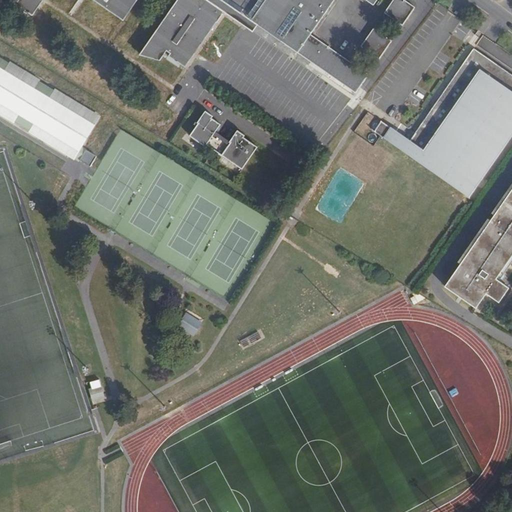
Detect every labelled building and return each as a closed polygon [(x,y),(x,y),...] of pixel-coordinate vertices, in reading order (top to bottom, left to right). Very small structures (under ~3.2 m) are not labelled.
[(3,0),(31,18),(42,0),(89,0),(122,24),(138,0),(178,0),(174,6),(139,58),(160,63),(165,53),(186,69),(227,10),(231,13),(232,12),(237,5),(229,0),(3,0)] [(266,0),(255,16),(260,19),(259,21),(357,89),(370,70),(313,30),(333,0),(266,0)] [(412,0),(393,0),(388,9),(404,20),(416,3),(412,0)] [(376,25),(364,44),(381,55),(393,37),(376,25)] [(387,117),(380,128),(470,188),(511,129),(511,66),(477,44),(414,136),(387,117)] [(0,54),(0,110),(81,159),(105,119),(0,54)] [(200,122),(194,132),(245,165),(258,145),(245,137),(247,134),(240,130),(231,143),(216,133),(223,122),(214,116),(215,113),(208,108),(201,120),(200,122)] [(92,150),(85,161),(96,168),(103,157),(92,150)] [(511,190),(449,282),(480,304),(490,290),(504,298),(511,286),(511,282),(501,275),(511,258),(511,190)] [(187,308),(179,322),(196,333),(205,318),(187,308)] [(102,387),(93,390),(96,401),(106,398),(102,387)]
